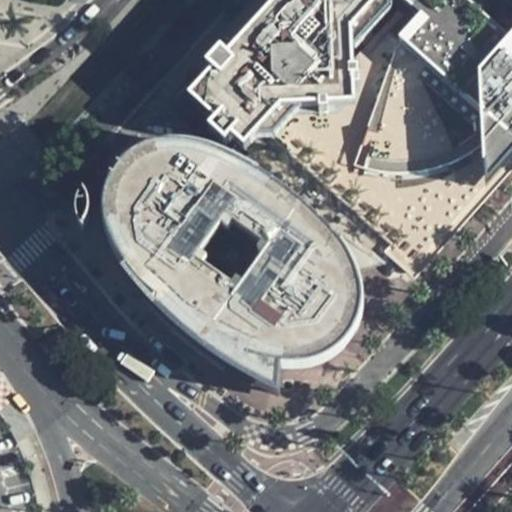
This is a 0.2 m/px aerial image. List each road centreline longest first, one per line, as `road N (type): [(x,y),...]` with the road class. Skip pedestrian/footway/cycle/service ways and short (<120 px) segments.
road 1 (primary): [(267,498),(130,371),(0,208)]
road 2 (secondary): [(0,195),(56,170),(218,0)]
road 3 (primary): [(511,303),(335,506)]
road 4 (primary): [(16,345),(74,409),(202,511)]
road 5 (unclassified): [(16,345),(65,472),(70,511)]
road 6 (secondary): [(105,0),(0,90)]
